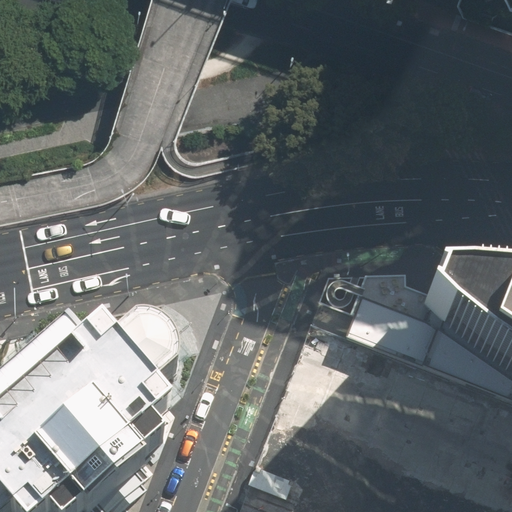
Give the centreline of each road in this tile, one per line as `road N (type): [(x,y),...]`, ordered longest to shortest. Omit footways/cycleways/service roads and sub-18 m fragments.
road 1 (residential): [(185,511),(262,306),(258,222)]
road 2 (secondary): [(252,0),(511,90)]
road 3 (secondary): [(258,222),(0,275)]
road 4 (secondary): [(511,199),(380,201),(258,222)]
road 5 (track): [(58,132),(285,92)]
